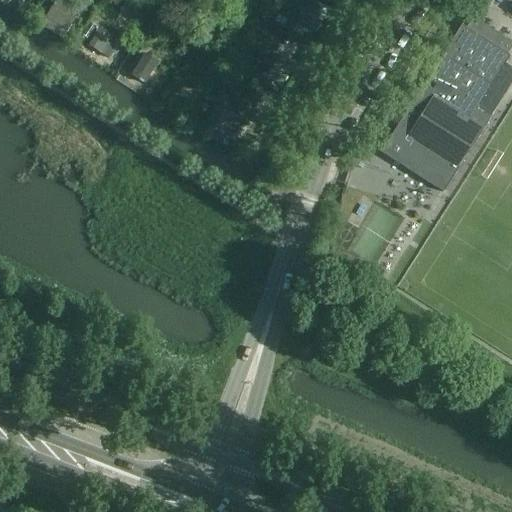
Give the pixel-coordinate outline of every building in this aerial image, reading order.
[(17,0),(30,9),(36,0),(17,0)] [(314,1),(301,23),(315,32),(329,10),(314,1)] [(76,18),(55,5),(54,4),(41,26),(63,40),(66,34),(76,18)] [(461,26),(431,73),(380,153),(442,193),(490,119),(476,110),(509,57),(507,55),(511,46),(511,43),(469,16),(462,27),(461,26)] [(100,31),(88,48),(102,57),(113,39),(100,31)] [(281,88),(296,64),(282,55),(266,78),(281,88)] [(144,56),(129,78),(145,89),(159,66),(144,56)] [(406,69),(398,83),(409,89),(417,76),(406,69)] [(250,90),(242,103),(251,109),(260,96),(250,90)] [(218,105),(205,126),(224,138),(224,137),(232,142),(244,123),(236,118),(237,117),(218,105)]
